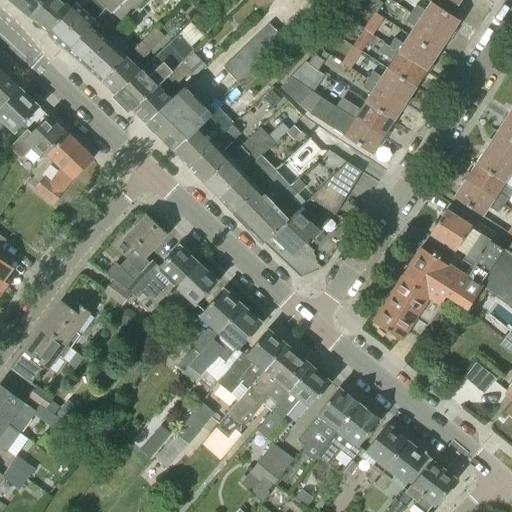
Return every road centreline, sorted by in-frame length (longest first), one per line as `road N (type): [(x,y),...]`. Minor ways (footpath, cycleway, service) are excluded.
road 1 (residential): [(318,321),(511,24)]
road 2 (residential): [(0,355),(143,163)]
road 3 (residential): [(495,481),(318,321)]
road 4 (residential): [(318,321),(143,163)]
road 5 (residential): [(143,163),(0,31)]
